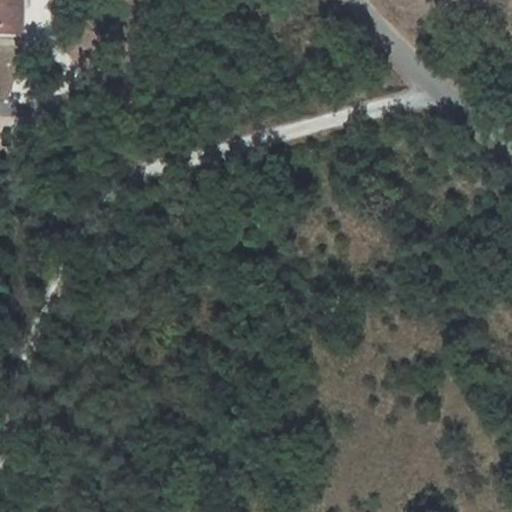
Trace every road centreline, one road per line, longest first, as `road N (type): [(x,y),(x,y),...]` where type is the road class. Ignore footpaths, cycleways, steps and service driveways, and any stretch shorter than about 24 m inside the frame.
road 1 (track): [(0,505),(20,391),(102,203),(142,170),(442,88)]
road 2 (unclassified): [(338,0),(511,148)]
